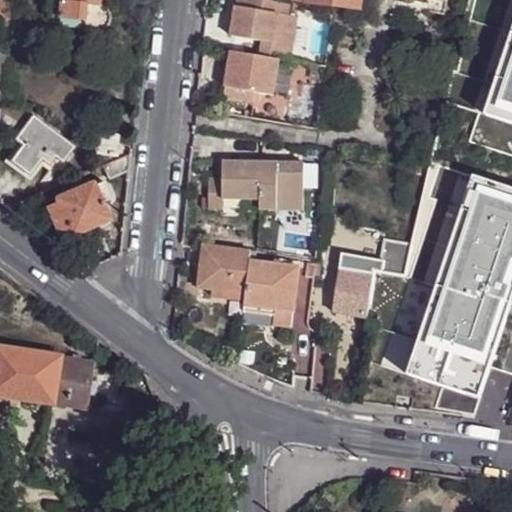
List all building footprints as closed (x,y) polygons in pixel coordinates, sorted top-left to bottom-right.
[(17,0),(0,0),(0,12),(5,16),(14,18),(17,0)] [(58,0),(58,3),(58,16),(76,18),(82,18),(83,25),(86,28),(98,29),(103,28),(103,27),(108,21),(108,13),(104,7),(105,0),(58,0)] [(290,16),(293,0),(291,0),(248,0),(247,7),(235,5),(230,35),(261,41),(258,56),(277,59),(291,61),(299,18),(290,16)] [(334,0),(334,6),(353,8),(354,0),(334,0)] [(58,16),(58,3),(49,2),(47,23),(74,28),(76,18),(58,16)] [(8,53),(0,51),(0,100),(1,101),(8,53)] [(271,94),(277,59),(258,56),(229,51),(222,96),(251,101),(253,91),(271,94)] [(511,60),(494,114),(511,119),(511,60)] [(63,159),(77,140),(33,115),(15,136),(23,143),(12,159),(29,171),(41,156),(49,161),(55,153),(63,159)] [(15,143),(23,143),(15,136),(11,133),(7,138),(15,143)] [(96,133),(95,144),(94,152),(116,154),(118,135),(96,133)] [(15,143),(3,160),(30,179),(42,164),(52,171),(55,167),(49,161),(41,156),(29,171),(12,159),(23,143),(15,143)] [(129,168),(131,153),(104,164),(110,177),(129,168)] [(224,201),(262,201),(261,163),(224,163),(223,180),(210,180),(208,211),(223,213),(224,201)] [(262,201),(262,213),(278,213),(305,213),(306,177),(278,177),(279,164),(261,163),(262,201)] [(306,166),(279,164),(278,177),(306,177),(306,166)] [(67,226),(71,233),(109,217),(102,199),(111,195),(103,178),(93,182),(91,179),(55,195),(57,198),(46,203),(54,222),(57,219),(61,228),(67,226)] [(511,301),(511,191),(474,179),(411,373),(479,399),(511,301)] [(258,213),(258,202),(225,202),(225,213),(258,213)] [(20,206),(12,209),(25,218),(29,212),(20,206)] [(379,261),(388,262),(389,258),(410,262),(412,256),(414,250),(382,244),(379,261)] [(213,293),(212,300),(248,303),(246,314),(276,317),(274,327),(294,329),(300,270),(252,265),(253,255),(207,248),(201,291),(213,293)] [(335,313),(371,319),(374,294),(378,272),(386,273),(388,262),(379,261),(366,258),(344,256),(335,313)] [(388,262),(386,273),(407,278),(410,262),(389,258),(388,262)] [(201,298),(212,300),(213,293),(201,291),(201,298)] [(0,395),(88,409),(94,365),(0,349),(0,395)]
